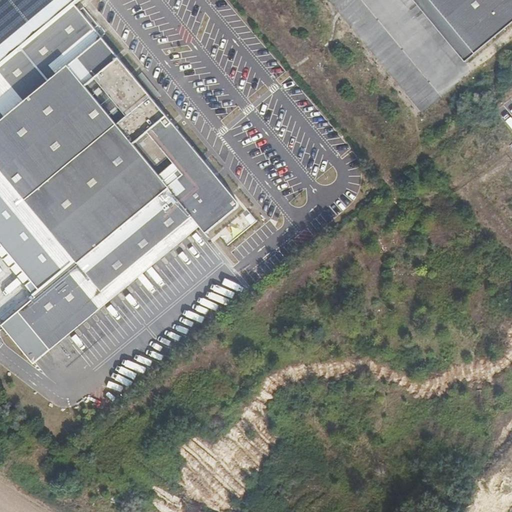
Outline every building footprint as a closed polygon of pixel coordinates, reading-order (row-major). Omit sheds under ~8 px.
[(0,0),(0,237),(43,289),(33,297),(61,331),(193,222),(189,218),(192,215),(207,233),(238,206),(239,204),(238,200),(237,198),(230,199),(209,172),(212,169),(78,6),(85,0),(0,0)] [(421,0),(464,50),(470,45),(432,0),(421,0)] [(511,0),(432,0),(470,45),(464,50),(469,57),(511,21),(511,0)] [(230,199),(237,198),(212,169),(209,172),(230,199)] [(197,227),(193,222),(61,331),(33,297),(17,310),(49,349),(197,227)]
